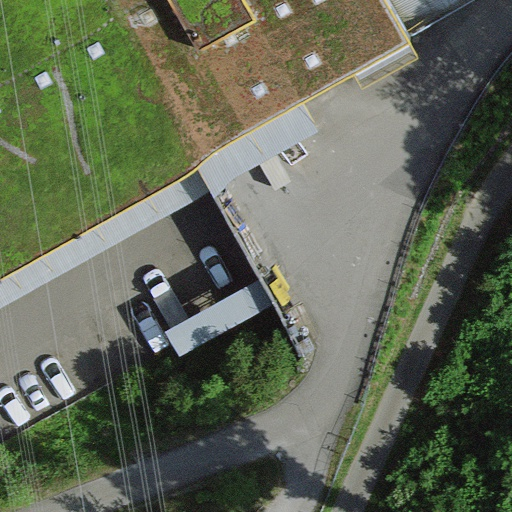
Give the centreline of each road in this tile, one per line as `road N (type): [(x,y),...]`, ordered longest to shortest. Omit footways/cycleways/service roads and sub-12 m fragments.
road 1 (unclassified): [(345,511),(486,203),(511,166)]
road 2 (unknown): [(0,369),(205,198)]
